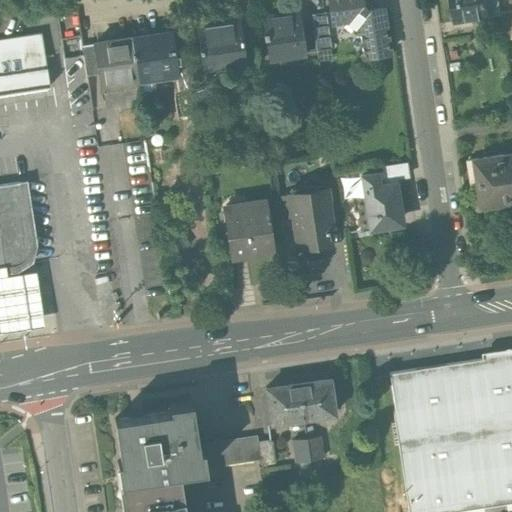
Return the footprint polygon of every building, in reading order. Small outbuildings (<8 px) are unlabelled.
[(363,1),(359,2),(358,0),(329,0),(332,20),(346,18),(346,24),(351,28),(357,27),(361,55),(386,51),(380,9),(370,10),(370,8),(363,1)] [(487,0),(450,0),(455,23),(490,18),(487,0)] [(511,10),(501,12),(506,41),(511,39),(511,10)] [(299,12),(263,18),(269,58),(306,52),(302,31),(299,12)] [(330,48),(324,13),(311,15),(313,29),(316,50),(330,48)] [(238,19),(221,22),(222,26),(198,30),(204,68),(222,65),(223,72),(247,68),(243,40),(240,23),(239,23),(238,19)] [(313,29),(302,31),(306,52),(316,51),(316,50),(313,29)] [(171,32),(131,38),(138,83),(177,77),(178,77),(173,46),(171,32)] [(39,34),(0,40),(0,97),(48,90),(39,34)] [(131,38),(94,43),(94,45),(99,74),(101,89),(138,83),(131,38)] [(254,39),(243,40),(246,62),(257,61),(254,39)] [(185,44),(173,46),(178,77),(177,77),(178,88),(191,86),(185,44)] [(94,45),(82,47),(86,76),(99,74),(94,45)] [(511,153),(468,160),(472,185),(479,184),(482,207),(511,202),(511,153)] [(406,162),(382,166),(383,173),(393,172),(395,179),(408,177),(406,162)] [(383,173),(361,176),(365,199),(357,200),(362,231),(394,227),(392,216),(396,215),(398,213),(399,210),(395,179),(393,172),(383,173)] [(335,173),(320,175),(323,191),(326,190),(329,211),(341,210),(335,173)] [(0,184),(0,268),(1,268),(1,267),(17,264),(23,261),(27,257),(29,251),(30,246),(25,211),(26,211),(21,181),(0,184)] [(323,191),(290,196),(293,217),(298,247),(330,243),(328,229),(331,224),(329,211),(326,190),(323,191)] [(290,196),(278,198),(281,219),(293,217),(290,196)] [(268,201),(225,207),(233,258),(274,252),(271,232),(273,232),(268,201)] [(0,268),(0,334),(41,329),(32,269),(2,273),(1,268),(0,268)] [(511,355),(388,374),(409,511),(453,511),(511,503),(511,355)] [(329,378),(297,383),(303,420),(335,415),(334,409),(339,408),(337,396),(332,396),(329,378)] [(303,420),(297,383),(266,388),(268,400),(261,402),(265,425),(303,420)] [(170,410),(114,419),(121,462),(117,462),(120,483),(123,483),(123,481),(178,473),(196,470),(205,468),(202,449),(198,449),(191,402),(169,405),(170,410)] [(257,437),(202,445),(202,449),(205,468),(260,460),(258,443),(257,437)] [(319,437),(305,439),(309,461),(322,459),(319,437)] [(309,461),(305,439),(292,441),(295,463),(299,462),(301,478),(311,477),(309,461)] [(271,441),(258,443),(260,460),(260,465),(274,463),(271,441)] [(202,511),(196,470),(178,473),(184,511),(202,511)] [(184,511),(178,473),(123,481),(123,483),(127,511),(184,511)]
